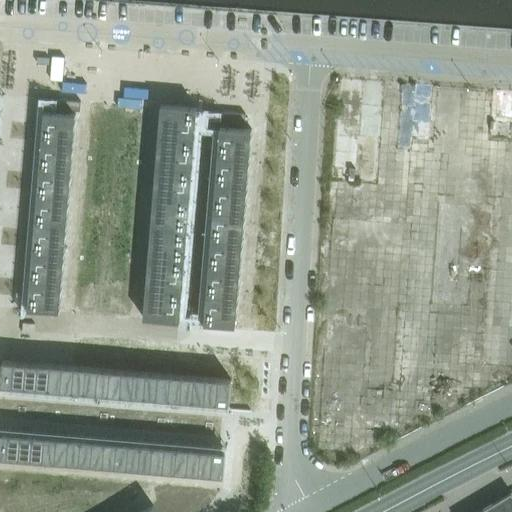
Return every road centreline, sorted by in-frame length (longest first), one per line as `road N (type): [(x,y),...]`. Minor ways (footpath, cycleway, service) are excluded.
road 1 (unclassified): [(310,49),(511,65)]
road 2 (secondary): [(402,501),(511,447)]
